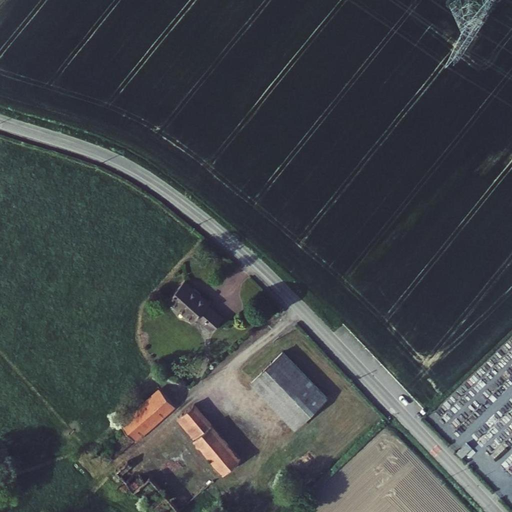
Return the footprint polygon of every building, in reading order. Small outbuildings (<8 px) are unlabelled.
[(181,287),(163,303),(186,328),(190,324),(202,337),(213,327),(200,314),(203,311),(181,287)] [(278,353),(243,385),(289,434),(323,402),(278,353)] [(124,435),(100,457),(110,467),(171,414),(158,399),(122,432),(124,435)] [(200,407),(193,412),(241,467),(268,443),(256,429),(236,447),(200,407)] [(193,412),(180,424),(197,443),(195,446),(215,470),(204,479),(214,491),(241,467),(193,412)] [(128,465),(112,479),(142,511),(189,511),(180,500),(169,510),(128,465)]
